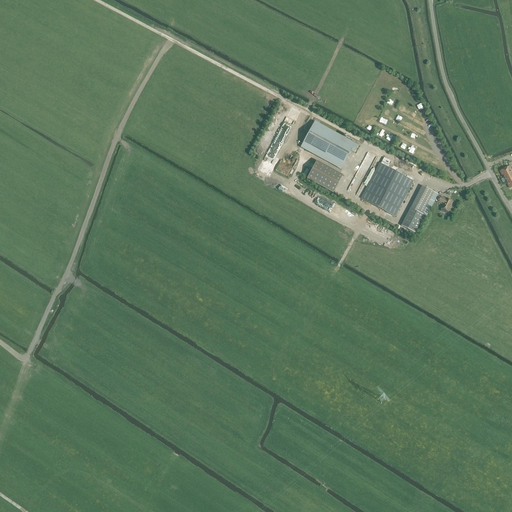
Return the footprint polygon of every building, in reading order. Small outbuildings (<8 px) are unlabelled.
[(315,122),(301,146),(307,149),(314,153),(342,168),(350,152),(351,151),(355,153),(359,146),(315,122)] [(275,135),(266,159),(274,163),(283,138),(275,135)] [(368,152),(348,192),(356,196),(376,156),(368,152)] [(289,176),(297,158),(291,155),(288,162),(283,160),(278,171),(289,176)] [(380,163),(361,199),(395,217),(414,181),(394,171),(387,167),(390,163),(391,161),(386,159),(384,158),(381,164),(380,163)] [(316,161),(307,179),(333,193),(343,175),(316,161)] [(501,180),(502,181),(511,176),(511,171),(509,167),(500,172),(503,178),(501,180)] [(264,175),(262,180),(273,185),(275,180),(264,175)] [(511,176),(502,181),(503,183),(505,182),(506,184),(507,183),(510,189),(511,187),(511,176)] [(422,214),(434,192),(422,186),(402,226),(415,233),(424,215),(422,214)] [(446,199),(441,197),(438,202),(443,205),(442,208),(442,209),(441,210),(442,211),(446,213),(447,213),(448,211),(448,212),(453,202),(446,199)]
